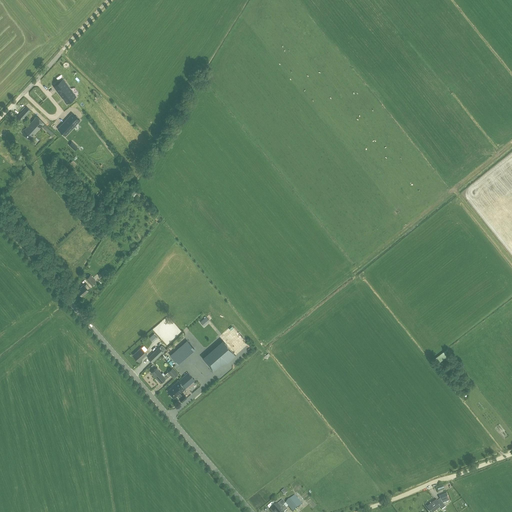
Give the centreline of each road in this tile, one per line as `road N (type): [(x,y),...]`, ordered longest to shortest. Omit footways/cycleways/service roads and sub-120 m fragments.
road 1 (unclassified): [(251,511),(0,217)]
road 2 (track): [(359,511),(511,453)]
road 3 (track): [(0,118),(108,0)]
